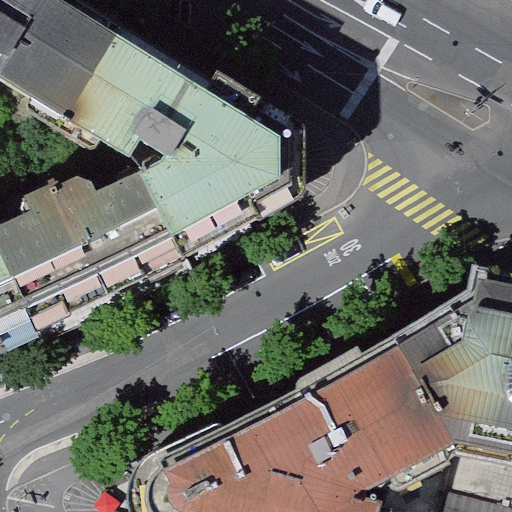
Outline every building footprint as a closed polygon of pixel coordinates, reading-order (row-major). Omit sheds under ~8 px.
[(0,0),(0,104),(95,156),(159,44),(81,0),(0,0)] [(159,44),(95,156),(148,186),(158,167),(183,180),(178,190),(152,201),(193,264),(298,212),(302,208),(304,201),(302,141),(298,134),(293,131),(159,44)] [(193,264),(152,201),(125,210),(120,202),(106,194),(51,214),(57,231),(2,253),(45,338),(193,264)] [(0,360),(45,338),(2,253),(0,253),(0,360)] [(511,490),(511,279),(470,271),(465,300),(382,361),(447,474),(511,490)] [(383,511),(447,474),(382,361),(265,406),(150,461),(139,473),(134,483),(132,501),(134,511),(383,511)] [(383,511),(511,511),(511,490),(447,474),(383,511)]
